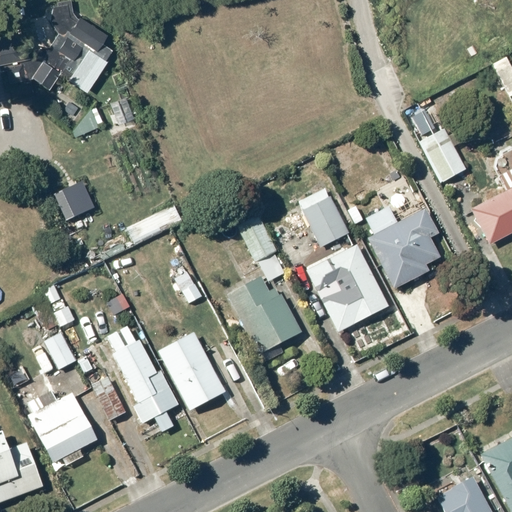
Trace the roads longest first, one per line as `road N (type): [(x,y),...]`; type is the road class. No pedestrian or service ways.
road 1 (tertiary): [(162,511),(339,424)]
road 2 (tertiary): [(339,424),(511,333)]
